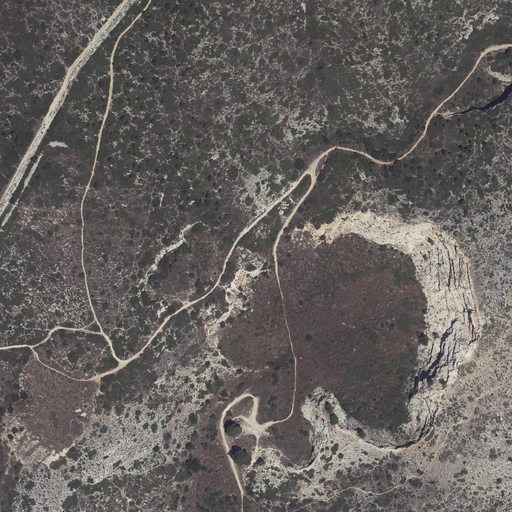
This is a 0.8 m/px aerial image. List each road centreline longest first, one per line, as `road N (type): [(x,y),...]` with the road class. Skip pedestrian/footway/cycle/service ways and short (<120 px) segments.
road 1 (track): [(243,511),(223,414),(246,394),(256,401),(255,424),(291,414),(295,360),(275,250),(312,184),(304,172)]
road 2 (track): [(104,335),(86,290),(81,207),(108,108),(112,53),(150,0)]
road 3 (track): [(511,44),(479,53),(401,157),(386,163),(337,145),(304,172)]
road 4 (track): [(304,172),(235,241),(215,286),(125,360)]
road 5 (track): [(125,360),(104,335),(68,328),(56,327),(34,346),(0,348)]
